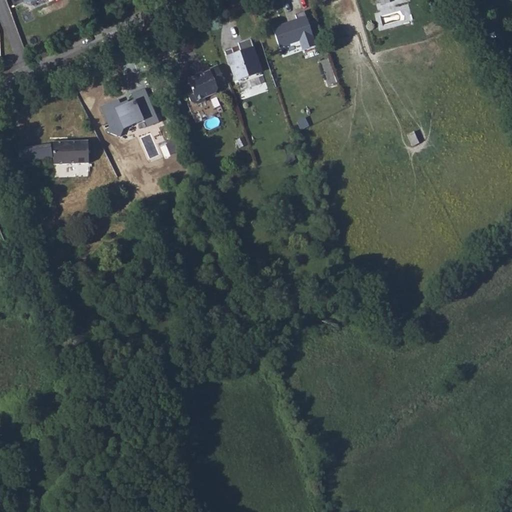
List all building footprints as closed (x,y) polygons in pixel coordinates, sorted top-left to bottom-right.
[(303,50),(318,45),(306,10),(295,14),(297,20),(273,27),(280,46),(299,39),(303,50)] [(261,72),(250,38),(238,43),(242,52),(243,56),(236,58),(234,55),(232,48),(225,51),(235,81),(261,72)] [(216,90),(228,85),(220,65),(212,69),(209,65),(202,69),(204,73),(195,77),(194,75),(182,80),(185,87),(183,92),(187,103),(193,101),(195,103),(214,95),(216,90)] [(146,89),(99,107),(113,141),(160,122),(146,89)] [(54,165),(89,164),(88,141),(53,142),(54,165)] [(51,143),(18,148),(20,162),(53,157),(51,143)]
